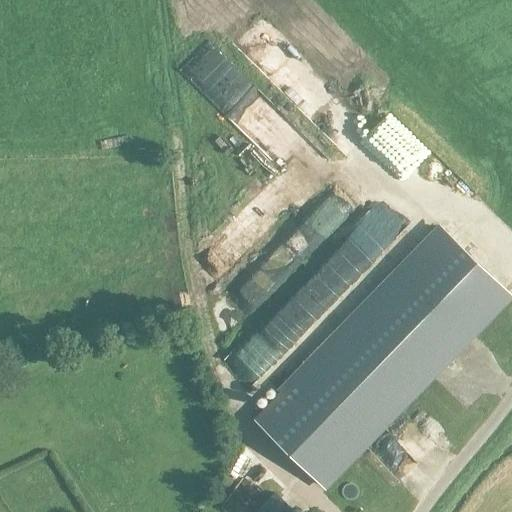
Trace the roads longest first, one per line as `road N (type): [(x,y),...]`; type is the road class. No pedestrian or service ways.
road 1 (track): [(169,0),(186,272),(248,425),(326,511)]
road 2 (unclassified): [(426,511),(511,404)]
